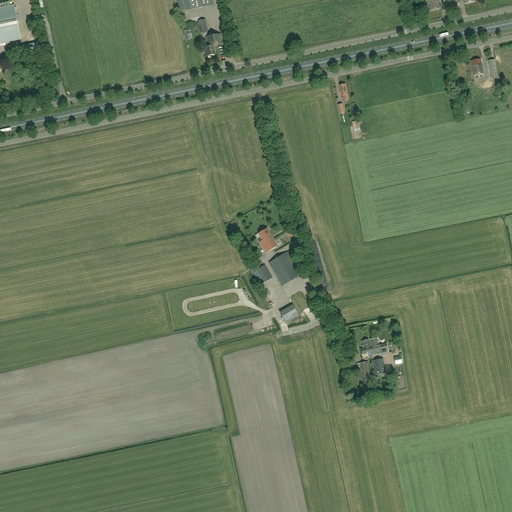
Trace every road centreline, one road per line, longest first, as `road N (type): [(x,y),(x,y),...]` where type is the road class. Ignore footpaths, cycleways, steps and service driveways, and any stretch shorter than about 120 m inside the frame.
road 1 (primary): [(0,129),(511,23)]
road 2 (unclassified): [(0,116),(418,29)]
road 3 (unclassified): [(397,354),(351,359),(335,332),(260,89)]
road 4 (unclassified): [(0,144),(260,89)]
road 5 (unclassified): [(260,89),(511,37)]
